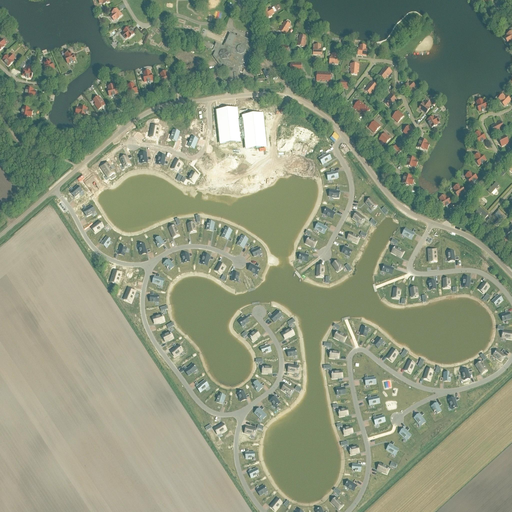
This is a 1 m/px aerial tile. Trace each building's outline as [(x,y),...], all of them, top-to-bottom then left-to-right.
[(274,14),(271,9),(268,11),(267,10),(262,13),(266,20),(272,17),(271,16),(274,14)] [(118,20),(122,16),(117,10),(112,14),(113,15),(110,17),(114,21),(117,19),(118,20)] [(288,29),(291,25),(291,23),(288,22),(286,22),(286,23),(285,23),(283,26),(282,25),(278,31),(285,35),(289,29),(288,29)] [(129,40),(135,35),(129,28),(123,33),(124,34),(122,35),(126,41),(129,39),(129,40)] [(237,37),(229,34),(224,47),(216,44),(213,51),(215,52),(213,57),(220,66),(223,65),(224,69),(225,69),(225,76),(229,76),(229,81),(234,80),(234,83),(241,82),(240,73),(240,72),(239,72),(241,66),(246,68),(251,55),(253,56),(255,52),(253,51),(254,49),(248,46),(250,41),(237,35),(237,37)] [(305,41),(306,38),(300,36),(299,40),(298,39),(296,46),(304,48),(306,41),(305,41)] [(205,48),(210,50),(210,49),(212,50),(214,46),(204,42),(202,45),(203,46),(203,48),(205,49),(205,48)] [(281,46),(280,55),(283,55),(284,54),(285,54),(285,55),(287,55),(287,54),(291,54),(292,48),(288,48),(288,47),(281,46)] [(320,49),(320,46),(315,46),(315,49),(313,49),(313,55),(322,56),(322,50),(320,49)] [(365,51),(365,47),(360,46),(360,50),(358,50),(357,56),(366,57),(367,51),(365,51)] [(72,55),(71,53),(65,55),(66,58),(65,59),(68,66),(77,62),(74,55),(72,55)] [(16,60),(11,55),(9,57),(8,56),(3,61),(9,68),(15,63),(14,62),(16,60)] [(337,59),(337,55),(332,55),(331,58),(330,58),(329,64),(338,65),(338,59),(337,59)] [(51,64),(50,61),(44,63),(45,66),(44,67),(46,74),(55,71),(52,63),(51,64)] [(301,72),(301,64),(294,64),(294,65),(291,65),(290,71),(294,71),(294,72),(301,72)] [(358,72),(359,65),(351,65),(350,72),(351,72),(351,75),(357,76),(357,72),(358,72)] [(387,78),(392,72),(385,67),(381,73),(382,73),(379,76),(384,80),(386,77),(387,78)] [(33,73),(34,70),(27,68),(26,71),(25,70),(23,77),(32,80),(34,73),(33,73)] [(151,75),(151,72),(144,74),(144,77),(143,77),(145,84),(154,82),(152,75),(151,75)] [(168,75),(167,72),(160,75),(161,78),(160,78),(163,85),(172,81),(169,74),(168,75)] [(373,93),(377,88),(371,83),(367,88),(368,89),(365,91),(370,95),(372,92),(373,93)] [(415,87),(411,83),(409,85),(408,84),(403,88),(409,95),(414,90),(412,89),(415,87)] [(135,88),(134,85),(128,87),(128,89),(127,90),(129,97),(138,95),(136,87),(135,88)] [(115,89),(114,86),(108,88),(109,90),(107,91),(109,98),(119,96),(117,88),(115,89)] [(36,99),(37,92),(34,92),(34,90),(27,89),(25,98),(32,100),(33,98),(36,99)] [(392,106),(397,101),(390,95),(386,101),(387,101),(384,104),(389,108),(391,105),(392,106)] [(505,98),(502,95),(498,99),(501,102),(500,103),(504,107),(510,101),(506,97),(505,98)] [(101,100),(99,97),(93,102),(95,105),(94,105),(99,111),(106,106),(102,100),(101,100)] [(483,104),(481,101),(476,103),(478,106),(476,107),(479,112),(481,111),(482,112),(485,111),(484,110),(487,109),(484,103),(483,104)] [(359,112),(364,106),(359,102),(353,108),(356,110),(357,109),(358,111),(357,111),(359,112)] [(430,105),(426,102),(424,105),(423,104),(419,109),(426,114),(430,109),(428,108),(430,105)] [(364,106),(359,112),(360,114),(361,113),(362,114),(361,115),(364,117),(369,110),(364,106)] [(87,109),(80,108),(80,109),(77,109),(76,115),(78,116),(78,117),(86,118),(87,109)] [(32,118),(33,112),(31,111),(31,110),(23,109),(22,118),(29,119),(29,118),(32,118)] [(237,110),(217,112),(220,145),(240,143),(240,141),(245,140),(246,150),(261,148),(261,147),(266,146),(263,115),(253,116),(253,118),(248,118),(248,117),(243,117),(243,119),(238,120),(237,110)] [(398,123),(403,117),(398,112),(392,118),(398,123)] [(434,120),(433,118),(427,121),(429,123),(428,124),(429,126),(430,126),(431,129),(437,126),(436,125),(439,123),(437,118),(434,120)] [(374,134),(380,127),(374,122),(369,129),(374,134)] [(498,132),(504,129),(500,122),(494,125),(495,126),(491,128),(494,133),(497,131),(498,132)] [(152,126),(149,138),(157,140),(160,127),(152,126)] [(409,138),(414,132),(409,127),(403,133),(409,138)] [(173,131),(170,141),(176,143),(180,133),(173,131)] [(480,135),(479,133),(474,136),(476,138),(475,139),(478,144),(480,143),(481,144),(483,142),(483,141),(485,139),(482,134),(480,135)] [(385,146),(390,139),(384,134),(379,140),(385,146)] [(501,147),(508,144),(505,136),(498,140),(501,147)] [(192,138),(188,147),(194,150),(198,141),(192,138)] [(426,144),(427,143),(421,140),(420,143),(419,143),(418,146),(419,146),(418,149),(423,151),(424,149),(427,151),(429,146),(426,144)] [(395,158),(401,152),(395,147),(389,153),(395,158)] [(480,157),(478,154),(474,158),(476,161),(475,162),(479,166),(481,164),(481,165),(484,163),(483,163),(485,161),(482,156),(480,157)] [(327,155),(319,160),(323,166),(331,160),(327,155)] [(159,156),(157,165),(163,167),(166,157),(159,156)] [(127,158),(121,160),(125,169),(130,166),(127,158)] [(414,162),(415,160),(409,158),(408,161),(407,161),(406,164),(407,164),(406,167),(412,169),(413,167),(416,168),(418,163),(414,162)] [(176,161),(172,170),(177,173),(182,164),(176,161)] [(107,164),(101,168),(108,179),(114,174),(107,164)] [(472,176),(470,173),(465,177),(468,179),(466,180),(470,185),(473,183),(473,184),(475,182),(475,181),(477,179),(473,175),(472,176)] [(192,174),(188,181),(194,184),(198,177),(192,174)] [(411,179),(411,178),(405,176),(404,179),(403,179),(402,181),(403,182),(402,185),(408,186),(409,185),(412,186),(414,180),(411,179)] [(496,183),(488,192),(491,195),(496,190),(497,191),(499,189),(498,188),(499,186),(496,183)] [(460,189),(458,186),(453,189),(455,192),(454,193),(457,198),(460,196),(460,197),(463,195),(462,194),(465,193),(461,188),(460,189)] [(78,187),(70,193),(74,198),(82,192),(78,187)] [(446,199),(444,196),(439,199),(441,202),(440,203),(443,208),(446,207),(449,206),(448,205),(451,203),(447,198),(446,199)] [(370,200),(366,204),(372,211),(377,207),(370,200)] [(91,207),(83,212),(87,217),(95,213),(91,207)] [(326,209),(323,215),(332,219),(335,214),(326,209)] [(480,209),(477,212),(485,219),(488,216),(480,209)] [(499,212),(495,217),(502,223),(506,218),(499,212)] [(357,214),(353,219),(361,225),(364,220),(357,214)] [(99,223),(91,229),(95,234),(103,228),(99,223)] [(194,224),(188,226),(190,234),(196,232),(194,224)] [(318,224),(315,230),(324,234),(327,229),(318,224)] [(511,225),(502,235),(505,238),(510,233),(511,230),(511,225)] [(175,227),(169,230),(173,239),(179,236),(175,227)] [(226,229),(222,238),(228,241),(232,232),(226,229)] [(405,230),(402,235),(411,240),(414,235),(405,230)] [(350,234),(347,240),(357,244),(359,238),(350,234)] [(242,237),(237,246),(243,249),(248,240),(242,237)] [(157,243),(156,244),(159,249),(164,245),(160,238),(156,241),(157,243)] [(106,239),(102,245),(107,249),(110,245),(108,243),(110,241),(106,239)] [(309,239),(306,244),(313,248),(316,242),(309,239)] [(144,245),(138,247),(141,256),(147,255),(144,245)] [(120,248),(118,256),(124,258),(126,249),(120,248)] [(345,248),(342,253),(349,257),(352,252),(345,248)] [(395,248),(392,253),(401,258),(404,253),(395,248)] [(259,249),(251,252),(254,258),(262,254),(259,249)] [(436,250),(428,251),(429,263),(437,263),(436,250)] [(300,254),(299,261),(307,263),(308,257),(300,254)] [(204,255),(201,265),(207,267),(210,257),(204,255)] [(169,261),(164,265),(167,269),(169,268),(170,270),(174,268),(169,261)] [(338,262),(332,266),(337,272),(343,269),(338,262)] [(220,264),(215,272),(221,275),(225,268),(220,264)] [(251,265),(248,271),(257,276),(260,270),(251,265)] [(384,266),(382,272),(391,276),(393,269),(384,266)] [(114,272),(110,284),(118,286),(122,274),(114,272)] [(155,278),(153,284),(162,287),(164,281),(155,278)] [(483,284),(478,290),(484,294),(489,287),(483,284)] [(129,289),(124,301),(131,304),(136,292),(129,289)] [(498,297),(492,302),(495,305),(497,304),(498,305),(503,302),(498,297)] [(277,312),(270,318),(274,323),(282,317),(277,312)] [(509,313),(501,316),(503,322),(511,319),(509,313)] [(162,315),(153,318),(155,325),(164,321),(162,315)] [(245,317),(239,322),(243,328),(249,323),(245,317)] [(362,328),(360,336),(366,338),(368,330),(362,328)] [(291,329),(282,334),(285,340),(294,335),(291,329)] [(255,332),(249,337),(253,342),(260,337),(255,332)] [(170,333),(163,337),(166,342),(173,339),(170,333)] [(337,333),(334,338),(343,343),(346,337),(337,333)] [(379,339),(373,345),(378,349),(384,343),(379,339)] [(179,347),(171,352),(175,357),(182,352),(179,347)] [(393,350),(387,359),(392,362),(398,354),(393,350)] [(497,351),(493,356),(501,362),(505,357),(497,351)] [(409,362),(404,371),(410,374),(415,365),(409,362)] [(481,363),(476,366),(481,375),(487,371),(481,363)] [(193,365),(185,371),(189,376),(197,370),(193,365)] [(427,370),(424,379),(430,381),(433,372),(427,370)] [(467,371),(461,373),(464,382),(470,380),(467,371)] [(205,382),(197,388),(200,393),(208,387),(205,382)] [(257,382),(254,385),(256,387),(254,388),(258,393),(263,388),(257,382)] [(285,385),(282,390),(290,396),(294,391),(285,385)] [(243,392),(237,394),(240,402),(246,400),(243,392)] [(218,398),(216,403),(223,405),(225,397),(221,396),(220,398),(218,398)] [(275,398),(270,402),(275,409),(280,405),(275,398)] [(454,399),(448,401),(451,410),(457,408),(454,399)] [(437,404),(431,408),(434,412),(436,411),(437,414),(441,412),(437,404)] [(259,409),(255,414),(262,421),(266,416),(259,409)] [(419,415),(414,419),(420,427),(425,423),(419,415)] [(383,417),(374,420),(375,426),(385,423),(383,417)] [(223,425),(214,430),(218,435),(226,430),(223,425)] [(351,427),(343,430),(345,436),(352,434),(351,427)] [(247,428),(245,434),(254,436),(256,430),(247,428)] [(404,429),(399,434),(407,441),(411,436),(404,429)] [(390,445),(386,451),(395,456),(398,450),(390,445)] [(357,447),(349,449),(351,456),(359,454),(357,447)] [(380,465),(377,471),(387,474),(389,468),(380,465)] [(256,469),(249,473),(251,479),(256,476),(256,475),(258,473),(256,469)] [(348,481),(345,487),(353,492),(357,487),(348,481)] [(264,487),(257,491),(260,496),(267,492),(264,487)] [(336,499),(331,503),(338,510),(343,506),(336,499)] [(277,500),(270,507),(275,511),(282,504),(277,500)]
